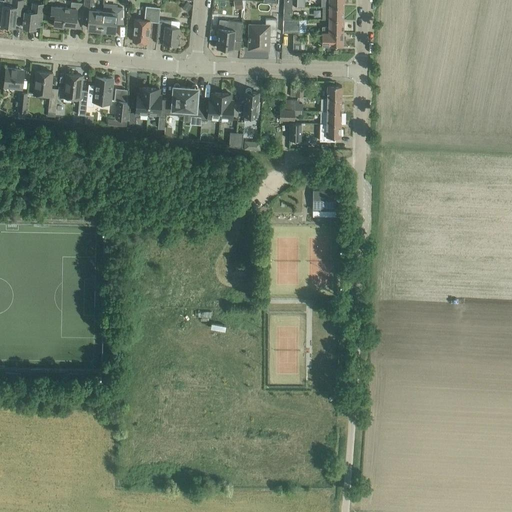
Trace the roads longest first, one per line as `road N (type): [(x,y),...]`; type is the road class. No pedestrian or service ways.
road 1 (track): [(345,511),(359,243)]
road 2 (residential): [(196,67),(0,47)]
road 3 (residential): [(359,243),(362,71)]
road 4 (residential): [(362,71),(196,67)]
